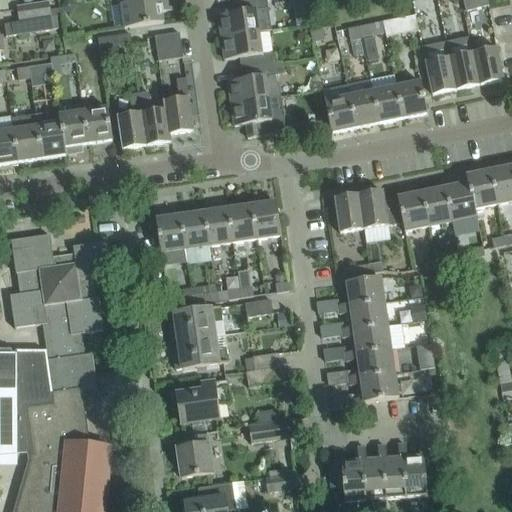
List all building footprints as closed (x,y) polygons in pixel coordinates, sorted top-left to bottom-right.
[(117,0),(122,30),(163,24),(162,14),(174,12),(172,0),(154,0),(148,1),(148,0),(117,0)] [(266,0),(262,0),(257,1),(259,11),(268,10),(266,0)] [(486,0),(472,0),(461,3),(464,14),(488,7),(486,0)] [(15,9),(17,25),(38,23),(50,21),(47,4),(15,9)] [(218,17),(221,40),(258,35),(254,12),(218,17)] [(382,24),(384,35),(385,38),(418,32),(415,17),(382,24)] [(17,25),(3,27),(4,40),(39,35),(51,33),(50,21),(38,23),(17,25)] [(370,26),(359,28),(361,40),(373,37),(370,26)] [(350,42),(361,40),(359,28),(348,31),(350,42)] [(323,42),(321,34),(320,31),(309,34),(311,44),(323,42)] [(153,38),(155,50),(181,46),(179,35),(153,38)] [(263,68),(266,68),(274,67),(273,56),(261,57),(258,35),(221,40),(224,62),(245,59),(246,70),(263,68)] [(128,36),(107,39),(109,51),(130,47),(128,36)] [(96,41),(98,52),(109,51),(107,39),(96,41)] [(372,39),(362,42),(365,53),(374,51),(372,39)] [(181,46),(155,50),(156,63),(183,59),(181,46)] [(497,50),(471,55),(478,88),(504,83),(501,68),(497,50)] [(109,51),(98,52),(100,64),(111,62),(109,51)] [(75,55),(65,57),(49,59),(52,77),(61,77),(59,66),(76,64),(75,55)] [(471,55),(449,60),(456,93),(478,88),(471,55)] [(456,93),(449,60),(425,65),(431,97),(456,93)] [(228,84),(231,106),(267,101),(281,99),(279,88),(275,84),(274,77),(283,76),(281,66),(274,67),(266,68),(263,68),(265,78),(228,84)] [(39,68),(26,70),(28,82),(41,80),(39,68)] [(28,82),(26,70),(15,72),(17,84),(28,82)] [(162,102),(164,111),(165,111),(169,137),(170,137),(193,133),(186,80),(175,82),(178,100),(162,102)] [(420,83),(396,88),(403,122),(427,117),(420,83)] [(396,88),(372,93),(379,126),(403,122),(396,88)] [(372,93),(348,98),(355,131),(379,126),(372,93)] [(147,95),(138,96),(146,148),(171,145),(170,137),(169,137),(165,111),(164,111),(150,113),(147,95)] [(146,148),(138,96),(128,98),(131,117),(117,119),(122,152),(146,148)] [(355,131),(348,98),(324,103),(331,136),(355,131)] [(267,101),(231,106),(234,129),(254,126),(255,130),(246,131),(247,141),(286,135),(281,99),(267,101)] [(108,110),(82,114),(87,147),(112,143),(108,110)] [(82,114),(57,117),(59,125),(60,125),(64,150),(65,150),(66,156),(83,154),(82,148),(87,147),(82,114)] [(57,117),(34,121),(35,129),(40,162),(66,158),(66,156),(65,150),(64,150),(60,125),(59,125),(57,117)] [(40,162),(35,129),(34,121),(10,124),(12,132),(16,165),(40,162)] [(12,132),(0,133),(0,167),(16,165),(12,132)] [(511,168),(491,173),(497,207),(511,203),(511,168)] [(466,178),(468,186),(470,185),(475,209),(475,211),(497,207),(491,173),(466,178)] [(468,186),(445,190),(452,224),(476,219),(475,211),(475,209),(470,185),(468,186)] [(445,190),(422,195),(429,229),(452,224),(445,190)] [(383,194),(359,198),(364,232),(403,226),(397,201),(384,203),(383,194)] [(397,200),(397,201),(403,226),(404,234),(429,229),(422,195),(397,200)] [(364,232),(359,198),(334,201),(339,235),(364,232)] [(276,204),(252,208),(257,242),(281,238),(276,204)] [(252,208),(228,211),(233,245),(257,242),(252,208)] [(228,211),(204,215),(209,249),(233,245),(228,211)] [(204,215),(180,218),(185,252),(209,249),(204,215)] [(185,252),(180,218),(156,222),(161,256),(185,252)] [(51,394),(51,395),(80,391),(97,389),(92,356),(84,357),(81,336),(103,333),(98,300),(91,301),(88,280),(110,277),(105,244),(73,249),(74,257),(53,260),(50,237),(11,243),(16,276),(17,276),(20,297),(10,298),(15,331),(46,326),(50,353),(52,362),(46,363),(51,394)] [(491,241),(493,250),(506,248),(504,238),(491,241)] [(484,256),(484,252),(483,247),(470,250),(472,258),(484,256)] [(448,254),(434,257),(436,265),(450,263),(448,254)] [(436,265),(434,257),(422,259),(424,268),(436,265)] [(369,265),(370,273),(383,272),(382,263),(369,265)] [(344,270),(346,279),(358,277),(357,268),(344,270)] [(339,317),(351,315),(350,309),(384,304),(381,280),(347,285),(350,305),(338,307),(339,317)] [(275,286),(276,295),(289,293),(288,284),(275,286)] [(422,287),(408,289),(410,300),(424,298),(422,287)] [(253,289),(240,291),(241,300),(254,298),(253,289)] [(241,300),(240,291),(228,293),(229,302),(241,300)] [(192,298),(193,307),(206,305),(205,296),(192,298)] [(167,302),(168,311),(181,310),(180,301),(167,302)] [(270,302),(251,305),(246,306),(248,320),(273,316),(270,302)] [(342,340),(354,339),(353,333),(388,328),(384,304),(350,309),(351,315),(353,329),(341,331),(342,340)] [(177,340),(177,343),(215,337),(213,323),(223,322),(221,309),(174,316),(175,324),(169,325),(171,341),(177,340)] [(346,364),(358,363),(357,357),(391,352),(388,328),(353,333),(354,339),(356,353),(345,355),(346,364)] [(215,337),(177,343),(179,355),(173,356),(175,372),(229,365),(227,351),(217,352),(215,337)] [(504,346),(493,348),(496,365),(507,363),(504,346)] [(349,388),(361,386),(360,381),(394,376),(391,352),(357,357),(358,363),(360,377),(348,379),(349,388)] [(38,406),(38,405),(48,404),(47,395),(51,395),(51,394),(46,363),(52,362),(50,353),(0,353),(0,457),(6,457),(5,447),(27,445),(24,420),(23,413),(24,413),(23,408),(38,406)] [(253,359),(255,373),(280,369),(278,356),(253,359)] [(280,369),(255,373),(247,374),(250,390),(282,386),(280,369)] [(360,381),(361,386),(363,401),(351,402),(353,412),(365,410),(365,405),(398,400),(394,376),(360,381)] [(214,385),(214,384),(202,386),(203,393),(171,397),(173,413),(179,412),(181,426),(220,421),(217,406),(231,404),(228,383),(214,385)] [(511,391),(510,383),(499,385),(499,386),(500,388),(501,395),(511,392),(511,391)] [(38,406),(23,408),(24,413),(23,413),(24,420),(27,445),(29,459),(30,459),(31,463),(20,502),(19,502),(16,511),(103,511),(106,486),(123,488),(126,460),(109,458),(110,450),(90,448),(83,399),(81,399),(80,391),(51,395),(47,395),(48,404),(38,405),(38,406)] [(113,407),(114,415),(130,413),(129,405),(113,407)] [(288,423),(268,426),(249,429),(252,447),(291,441),(288,423)] [(207,446),(207,439),(187,441),(189,449),(177,451),(181,481),(213,476),(209,445),(207,446)] [(419,460),(407,461),(404,461),(406,500),(427,499),(424,460),(428,460),(427,445),(418,446),(419,460)] [(398,461),(386,462),(384,462),(386,502),(406,500),(404,461),(407,461),(406,447),(398,447),(398,461)] [(363,464),(365,503),(365,511),(385,511),(385,502),(386,502),(384,462),(386,462),(386,448),(377,449),(378,463),(366,464),(363,464)] [(344,504),(365,503),(363,464),(366,464),(365,450),(357,450),(358,464),(342,465),(342,464),(328,465),(330,490),(343,489),(344,504)] [(296,491),(294,476),(266,480),(268,494),(296,491)] [(235,511),(232,486),(212,489),(214,501),(184,505),(185,511),(235,511)]
